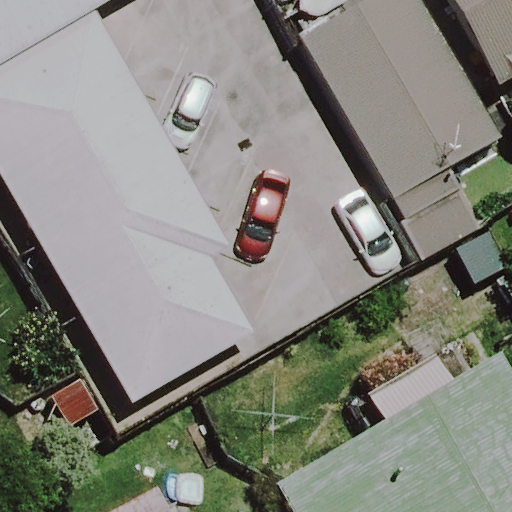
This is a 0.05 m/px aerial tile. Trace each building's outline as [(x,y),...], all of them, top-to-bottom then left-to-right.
[(0,0),(0,62),(68,24),(111,0),(0,0)] [(472,155),(380,0),(376,0),(276,59),(369,216),(472,155)] [(511,0),(423,0),(497,130),(511,122),(511,0)] [(68,24),(0,62),(0,235),(103,419),(226,349),(177,262),(195,251),(68,24)] [(511,511),(511,460),(464,377),(250,500),(256,511),(511,511)]
